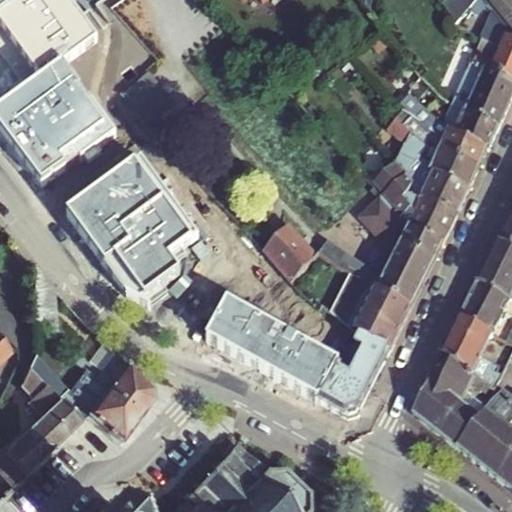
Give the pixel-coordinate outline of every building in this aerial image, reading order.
[(98,41),(67,0),(0,0),(0,28),(2,27),(42,82),(63,67),(98,41)] [(456,18),(453,21),(475,34),(480,37),(482,34),(495,11),(486,1),(485,0),(475,0),(471,7),(466,3),(456,18)] [(495,11),(502,19),(511,31),(511,32),(509,39),(511,40),(511,0),(487,0),(486,1),(495,11)] [(495,11),(482,34),(486,36),(502,19),(495,11)] [(511,31),(502,19),(486,36),(496,41),(492,50),(511,60),(511,40),(509,39),(511,32),(511,31)] [(453,21),(447,31),(470,43),(475,34),(453,21)] [(468,111),(501,126),(511,98),(511,81),(468,61),(480,37),(475,34),(470,43),(459,66),(471,71),(455,105),(468,111)] [(482,34),(480,37),(468,61),(511,81),(511,60),(492,50),(496,41),(486,36),(482,34)] [(63,67),(42,82),(0,113),(0,130),(42,186),(65,168),(60,161),(75,151),(82,161),(117,135),(91,100),(89,101),(63,67)] [(166,129),(186,108),(150,74),(130,96),(166,129)] [(410,115),(412,117),(424,128),(444,153),(479,169),(487,149),(457,136),(448,132),(441,120),(425,105),(422,103),(410,115)] [(404,110),(396,119),(398,120),(404,125),(412,117),(410,115),(404,110)] [(468,111),(457,136),(487,149),(490,150),(501,126),(468,111)] [(424,128),(412,117),(404,125),(410,130),(415,134),(428,146),(420,155),(434,167),(433,171),(470,189),(479,169),(444,153),(424,128)] [(410,144),(400,167),(417,180),(410,191),(433,203),(458,217),(470,189),(433,171),(434,167),(420,155),(428,146),(415,134),(410,130),(404,125),(398,120),(392,128),(410,144)] [(198,241),(140,163),(66,218),(125,298),(140,306),(179,277),(168,262),(198,241)] [(381,171),(371,180),(373,182),(382,191),(382,192),(391,175),(396,164),(384,175),(381,171)] [(444,245),(458,217),(433,203),(431,208),(421,203),(407,196),(410,191),(417,180),(400,167),(396,164),(391,175),(382,192),(400,211),(398,214),(410,225),(444,245)] [(349,273),(411,309),(444,245),(410,225),(398,214),(400,211),(382,192),(382,191),(366,206),(366,212),(396,251),(388,266),(382,263),(377,262),(371,268),(329,246),(319,256),(349,273)] [(433,203),(410,191),(407,196),(421,203),(431,208),(433,203)] [(511,208),(496,242),(511,249),(511,208)] [(263,253),(291,283),(317,259),(288,229),(263,253)] [(511,249),(496,242),(477,283),(508,298),(511,299),(511,249)] [(32,268),(33,312),(52,312),(52,291),(32,268)] [(355,331),(363,336),(389,350),(411,309),(349,273),(330,311),(355,331)] [(490,336),(508,298),(477,283),(458,321),(490,336)] [(227,304),(207,341),(318,403),(339,367),(227,304)] [(511,326),(503,342),(511,345),(511,319),(510,323),(511,326)] [(490,336),(458,321),(442,355),(475,376),(495,389),(502,376),(489,368),(492,361),(482,355),(490,336)] [(339,367),(318,403),(343,417),(355,416),(389,350),(363,336),(359,346),(348,354),(339,367)] [(0,361),(9,353),(0,344),(0,361)] [(149,392),(103,346),(89,366),(100,375),(95,381),(108,391),(105,395),(137,422),(150,404),(149,392)] [(75,354),(66,348),(61,354),(70,361),(75,354)] [(75,354),(70,361),(83,371),(88,364),(75,354)] [(465,393),(466,391),(475,376),(442,355),(414,415),(457,450),(481,418),(454,400),(460,390),(465,393)] [(33,380),(58,407),(66,401),(33,364),(33,380)] [(100,375),(89,366),(88,364),(83,371),(95,381),(100,375)] [(0,483),(9,493),(78,429),(68,419),(58,407),(33,380),(27,373),(21,387),(31,398),(23,406),(39,424),(4,455),(0,450),(0,483)] [(108,391),(95,381),(68,419),(78,429),(86,422),(117,448),(137,422),(105,395),(108,391)] [(490,407),(466,391),(465,393),(460,390),(454,400),(481,418),(490,407)] [(481,418),(457,450),(511,494),(511,432),(509,431),(511,426),(511,397),(505,394),(497,397),(490,407),(481,418)] [(310,511),(311,505),(315,503),(313,500),(309,502),(286,481),(288,477),(284,475),(282,479),(268,481),(238,453),(230,461),(227,458),(225,461),(227,464),(220,471),(218,469),(214,472),(217,475),(200,492),(198,489),(195,493),(197,495),(190,502),(188,500),(185,503),(187,505),(194,511),(179,511),(178,511),(177,511),(310,511)]
